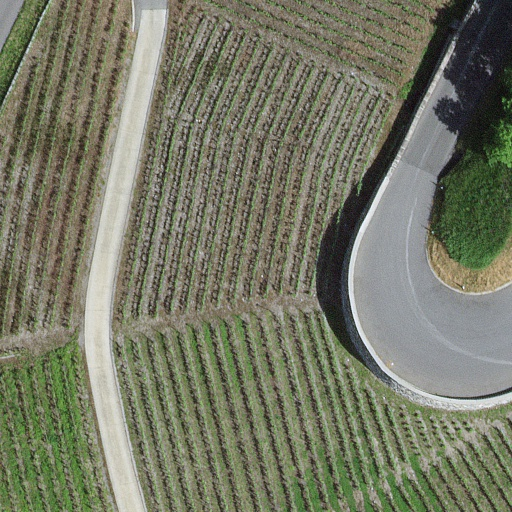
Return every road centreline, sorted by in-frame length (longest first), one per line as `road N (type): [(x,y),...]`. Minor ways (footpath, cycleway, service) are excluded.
road 1 (track): [(170,0),(175,14),(106,360),(137,511)]
road 2 (tertiary): [(511,334),(465,344),(424,328),(399,292),(395,261),(404,204),(505,0)]
